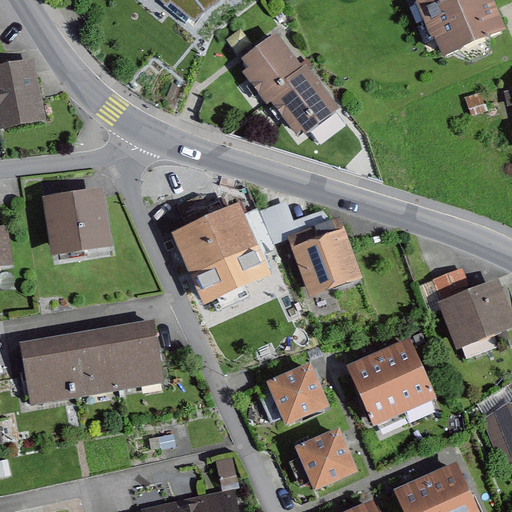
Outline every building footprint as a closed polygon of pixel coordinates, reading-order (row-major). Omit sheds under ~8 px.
[(165,0),(168,3),(164,6),(186,24),(192,17),(194,18),(205,5),(209,8),(218,0),(165,0)] [(422,0),(431,20),(421,24),(422,26),(418,28),(425,44),(438,38),(446,56),(500,33),(485,0),(422,0)] [(272,99),(301,74),(275,40),(257,54),(263,62),(247,74),(268,102),(272,99)] [(0,134),(44,125),(32,66),(0,73),(0,134)] [(301,74),(272,99),(297,131),(313,119),(316,124),(334,110),(305,71),(301,74)] [(479,96),(467,99),(472,115),(487,110),(479,96)] [(105,251),(97,194),(37,203),(46,260),(105,251)] [(235,209),(170,238),(191,284),(256,254),(235,209)] [(308,304),(359,284),(337,225),(285,245),(308,304)] [(0,272),(13,270),(6,229),(0,230),(0,272)] [(456,351),(511,329),(511,312),(500,282),(469,294),(461,274),(430,286),(456,351)] [(152,326),(112,333),(117,360),(122,389),(162,381),(152,326)] [(79,396),(122,389),(117,360),(112,333),(69,341),(79,396)] [(29,405),(79,396),(69,341),(19,349),(29,405)] [(405,345),(375,359),(400,417),(431,403),(405,345)] [(371,431),(400,417),(375,359),(344,373),(371,431)] [(305,365),(260,387),(280,427),(325,405),(305,365)] [(511,418),(507,406),(478,427),(496,470),(511,466),(511,418)] [(336,430),(292,450),(312,492),(356,472),(336,430)] [(469,511),(451,469),(421,482),(434,511),(469,511)] [(398,511),(434,511),(421,482),(391,495),(398,511)] [(198,502),(200,511),(231,511),(228,495),(198,502)] [(169,508),(169,511),(200,511),(198,502),(169,508)] [(371,511),(368,503),(346,511),(371,511)]
